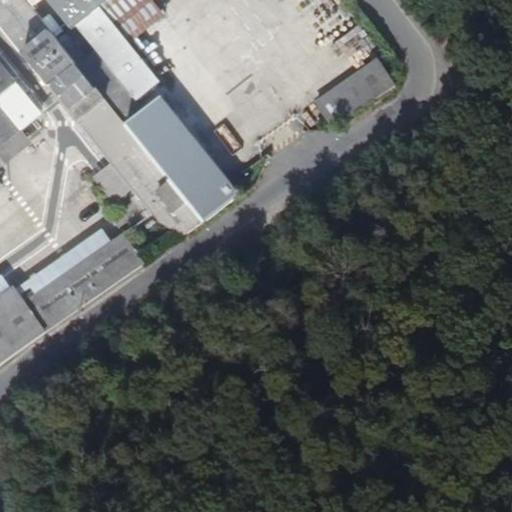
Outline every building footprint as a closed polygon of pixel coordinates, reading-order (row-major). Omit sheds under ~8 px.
[(0,0),(0,23),(114,163),(136,190),(163,223),(187,237),(206,223),(74,59),(33,8),(26,0),(0,0)] [(113,0),(26,0),(33,8),(44,0),(48,0),(92,54),(87,58),(83,52),(74,59),(206,223),(234,205),(170,125),(160,132),(141,108),(166,89),(136,51),(122,34),(102,9),(113,0)] [(157,6),(164,0),(113,0),(102,9),(122,34),(157,6)] [(136,51),(171,22),(157,6),(122,34),(136,51)] [(337,129),(398,86),(381,62),(320,103),(337,129)] [(0,149),(42,116),(0,63),(0,149)] [(136,190),(114,163),(95,178),(117,205),(136,190)] [(133,226),(125,216),(116,224),(125,234),(133,226)] [(22,291),(23,293),(31,304),(116,245),(107,231),(22,291)] [(0,308),(0,370),(148,265),(128,237),(31,304),(23,293),(19,295),(0,308)] [(0,286),(0,308),(19,295),(9,280),(0,286)]
